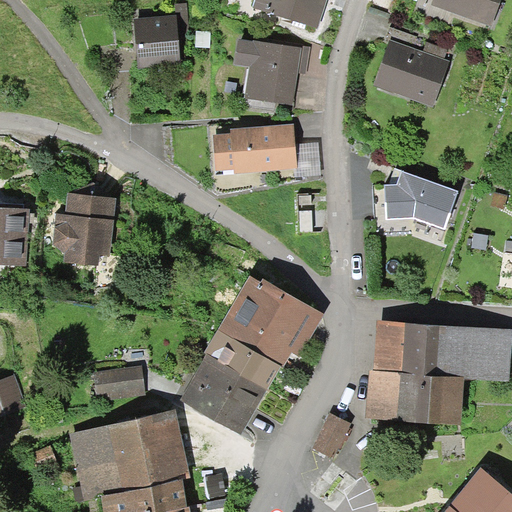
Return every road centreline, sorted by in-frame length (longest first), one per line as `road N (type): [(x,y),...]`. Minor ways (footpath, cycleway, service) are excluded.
road 1 (residential): [(0,124),(123,155),(252,229),(344,306)]
road 2 (residential): [(344,306),(338,132),(350,44),(368,0)]
road 3 (residential): [(265,511),(336,356),(344,306)]
road 4 (track): [(123,155),(114,128),(14,0)]
